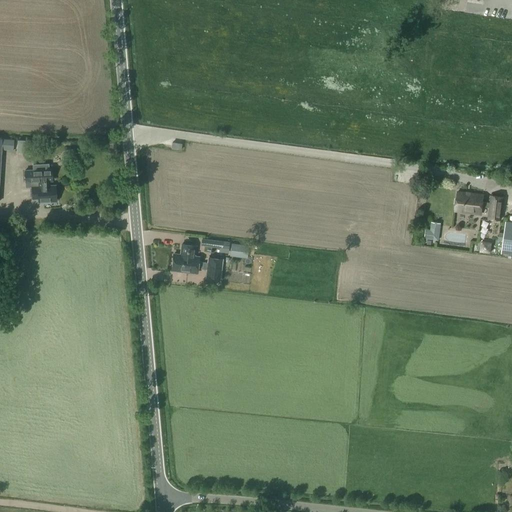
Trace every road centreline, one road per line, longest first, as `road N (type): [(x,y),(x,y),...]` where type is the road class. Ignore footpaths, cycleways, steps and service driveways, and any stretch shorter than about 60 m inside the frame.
road 1 (tertiary): [(162,498),(117,0)]
road 2 (unclassified): [(315,511),(162,498)]
